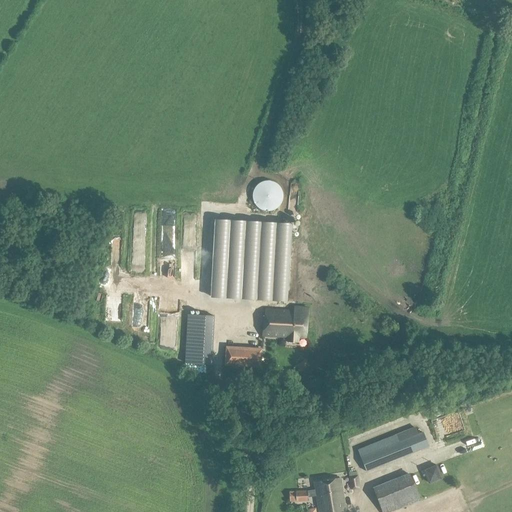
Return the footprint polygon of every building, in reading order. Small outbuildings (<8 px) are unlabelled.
[(273,181),(271,181),(268,180),(263,181),(259,183),(255,187),(253,191),(253,196),(253,201),(255,205),(259,208),(263,211),(268,211),(273,211),(277,208),(280,205),(283,201),(283,196),(283,191),(280,187),(277,183),(273,181)] [(163,221),(175,221),(175,210),(163,209),(163,221)] [(185,225),(196,225),(196,210),(185,210),(185,225)] [(215,223),(211,296),(288,301),(292,227),(292,223),(215,219),(215,223)] [(192,242),(183,242),(182,268),(191,268),(192,242)] [(173,248),(165,249),(167,257),(175,255),(173,248)] [(129,303),(108,303),(108,313),(129,313),(129,303)] [(294,307),(294,312),(266,310),(263,336),(288,338),(288,340),(298,341),(298,338),(306,339),(308,308),(294,307)] [(214,316),(188,315),(185,363),(211,365),(214,316)] [(261,368),(262,348),(226,346),(225,366),(261,368)] [(381,449),(386,463),(403,457),(397,442),(418,434),(415,428),(358,450),(361,457),(381,449)] [(429,446),(423,432),(418,434),(397,442),(403,457),(429,446)] [(381,449),(361,457),(367,471),(386,463),(381,449)] [(436,465),(424,469),(429,483),(441,479),(436,465)] [(410,473),(373,487),(382,511),(391,511),(421,500),(410,473)] [(358,476),(357,476),(349,477),(351,489),(360,488),(358,476)] [(314,482),(315,489),(308,490),(296,491),(290,491),(290,502),(296,502),(308,501),(308,497),(317,496),(319,511),(346,511),(341,478),(314,482)]
